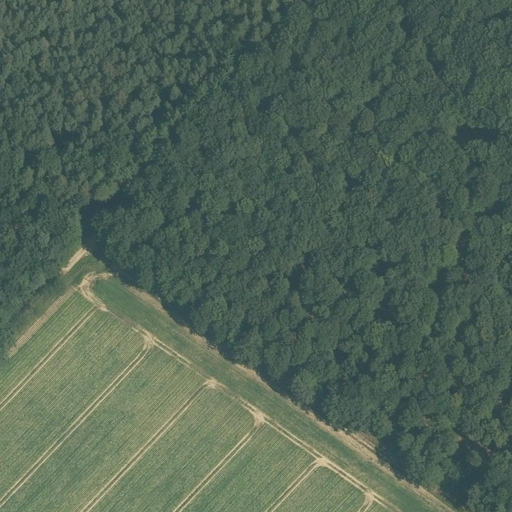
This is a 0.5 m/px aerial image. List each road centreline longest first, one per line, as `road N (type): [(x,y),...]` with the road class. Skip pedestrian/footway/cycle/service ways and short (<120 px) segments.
road 1 (track): [(464,511),(86,243)]
road 2 (track): [(86,243),(314,0)]
road 3 (track): [(0,338),(86,243)]
